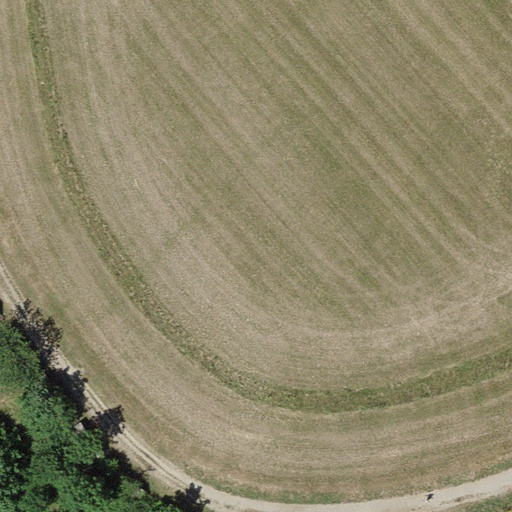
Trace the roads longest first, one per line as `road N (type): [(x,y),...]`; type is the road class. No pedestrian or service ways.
road 1 (track): [(247,511),(182,485),(132,447),(0,288)]
road 2 (track): [(511,483),(394,511)]
